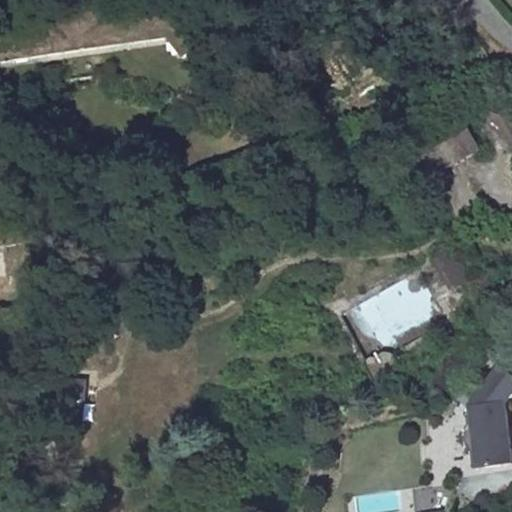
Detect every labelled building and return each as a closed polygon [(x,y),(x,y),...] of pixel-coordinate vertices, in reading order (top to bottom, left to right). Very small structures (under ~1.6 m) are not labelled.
[(511,150),(511,110),(494,116),(505,152),(511,150)] [(458,138),(466,154),(483,145),(475,130),(458,138)] [(481,151),(421,166),(430,203),(490,188),(481,151)] [(421,264),(367,290),(373,305),(413,286),(435,328),(451,319),(421,264)] [(511,374),(496,368),(479,407),(473,408),(474,428),(472,428),(473,448),(476,448),(476,468),(511,466),(511,440),(511,431),(511,430),(511,374)] [(433,511),(447,511),(447,492),(420,493),(421,511),(433,511)]
